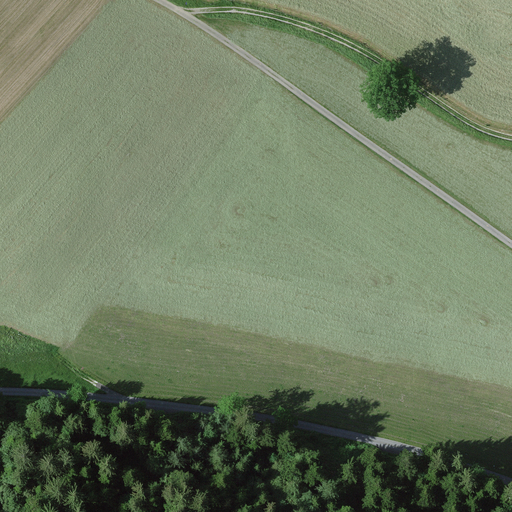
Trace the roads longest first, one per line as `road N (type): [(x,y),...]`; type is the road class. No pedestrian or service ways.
road 1 (track): [(0,390),(308,424),(433,450),(511,477)]
road 2 (track): [(156,0),(511,248)]
road 3 (track): [(178,11),(230,8),(325,33),(466,121),(511,138)]
